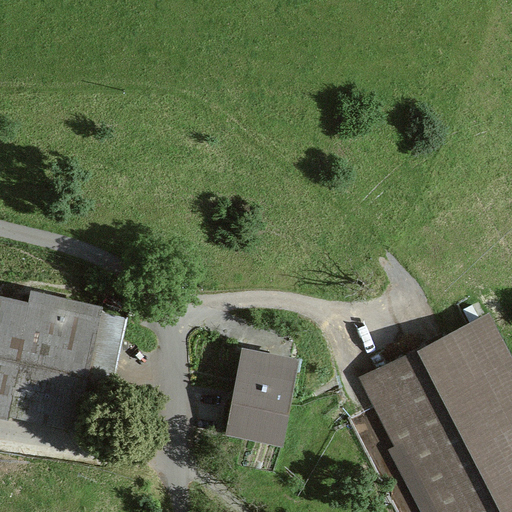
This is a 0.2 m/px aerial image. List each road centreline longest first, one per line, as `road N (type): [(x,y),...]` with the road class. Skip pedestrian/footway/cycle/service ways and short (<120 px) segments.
road 1 (residential): [(181,511),(159,296),(120,265),(0,227)]
road 2 (track): [(0,431),(105,450),(174,448)]
